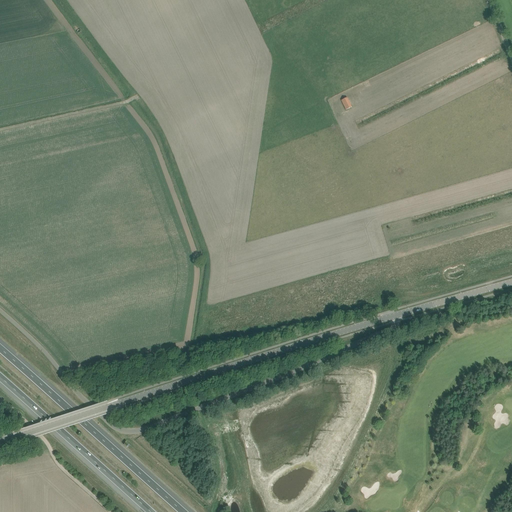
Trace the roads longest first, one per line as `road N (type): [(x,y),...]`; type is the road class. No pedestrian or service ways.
road 1 (unclassified): [(393,316),(393,327),(282,375),(125,431),(0,311)]
road 2 (tertiary): [(0,441),(393,316)]
road 3 (motorway): [(182,511),(0,348)]
road 4 (motorway): [(0,377),(150,511)]
road 5 (unclassified): [(111,511),(0,400)]
road 6 (tertiary): [(393,316),(511,282)]
